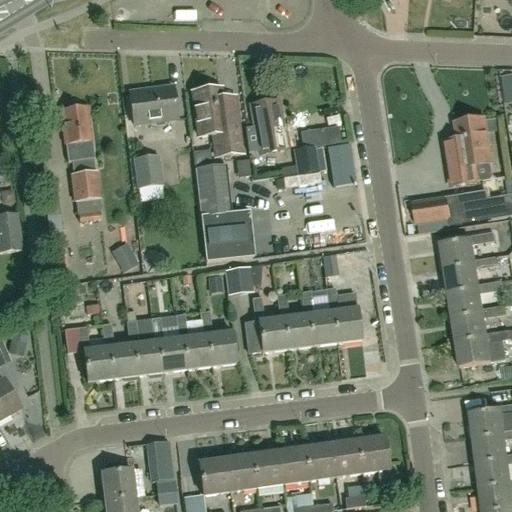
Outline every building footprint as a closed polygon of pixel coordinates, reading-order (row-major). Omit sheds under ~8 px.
[(285,0),(281,0),(274,5),(291,27),(300,19),(285,0)] [(289,0),(303,19),(312,13),(303,0),(289,0)] [(273,6),(263,11),(274,32),(284,27),(273,6)] [(134,128),(177,122),(173,89),(129,95),(134,128)] [(221,93),(193,96),(199,140),(213,138),(216,160),(241,157),(234,101),(222,102),(221,93)] [(273,140),(284,138),(277,103),(251,108),(260,153),(275,150),(273,140)] [(93,161),(91,144),(87,111),(61,115),(66,148),(67,148),(70,164),(93,161)] [(492,179),(490,166),(483,122),(455,127),(460,163),(447,166),(451,190),(490,183),(492,179)] [(327,130),(300,134),(302,149),(329,146),(327,130)] [(298,177),(318,174),(314,150),(294,154),(298,177)] [(137,192),(163,188),(159,158),(133,161),(137,192)] [(270,247),(253,250),(249,215),(231,217),(226,169),(196,173),(206,265),(254,260),(254,259),(271,256),(270,247)] [(74,205),(75,205),(77,215),(101,212),(100,202),(97,174),(71,177),(74,205)] [(256,181),(256,193),(284,192),(284,180),(256,181)] [(491,211),(502,210),(500,195),(489,196),(491,211)] [(489,208),(447,214),(445,202),(413,207),(418,234),(491,222),(489,208)] [(0,255),(21,253),(17,217),(0,218),(0,255)] [(443,269),(474,263),(472,248),(495,245),(493,236),(470,239),(471,243),(440,248),(443,269)] [(111,254),(123,276),(139,267),(127,246),(111,254)] [(55,251),(59,287),(69,285),(65,250),(55,251)] [(365,252),(352,255),(355,270),(369,267),(365,252)] [(474,263),(443,269),(447,294),(478,288),(476,272),(498,268),(497,259),(474,263)] [(323,268),(326,293),(329,316),(333,315),(337,347),(362,344),(358,312),(338,315),(335,292),(341,291),(338,267),(323,268)] [(261,268),(250,270),(250,269),(224,273),(228,298),(253,295),(253,288),(260,287),(261,268)] [(501,284),(478,288),(447,294),(450,318),(482,312),(480,297),(511,291),(511,283),(501,286),(501,284)] [(308,318),(312,350),(337,347),(333,315),(329,316),(313,318),(310,295),(301,296),(304,319),(308,318)] [(283,321),(288,354),(312,350),(308,318),(304,319),(289,321),(286,298),(276,300),(280,322),(283,321)] [(283,321),(280,322),(264,323),(261,301),(252,303),(255,324),(244,326),(248,357),(262,356),(262,357),(288,354),(283,321)] [(66,321),(83,319),(82,306),(65,308),(66,321)] [(86,317),(99,316),(98,307),(85,308),(86,317)] [(158,345),(162,377),(186,374),(182,342),(178,342),(163,345),(160,322),(158,309),(150,310),(152,323),(151,323),(154,346),(158,345)] [(482,312),(450,318),(454,342),(486,337),(483,321),(511,317),(511,309),(505,310),(504,309),(482,312)] [(133,348),(137,380),(162,377),(158,345),(154,346),(138,347),(135,314),(125,316),(129,349),(133,348)] [(210,316),(204,317),(200,317),(203,339),(207,339),(211,371),(236,368),(232,336),(213,338),(210,316)] [(182,342),(186,374),(211,371),(207,339),(203,339),(188,341),(185,319),(176,320),(178,342),(182,342)] [(109,351),(113,383),(137,380),(133,348),(129,349),(114,351),(111,328),(101,329),(104,352),(109,351)] [(77,332),(77,331),(63,333),(67,357),(80,355),(83,355),(87,386),(113,383),(109,351),(104,352),(89,353),(86,331),(77,332)] [(486,337),(454,342),(459,371),(490,366),(487,346),(511,342),(511,334),(509,335),(508,333),(486,337)] [(0,339),(0,368),(11,363),(0,339)] [(0,424),(20,413),(4,383),(0,384),(0,424)] [(469,416),(472,438),(504,434),(502,419),(511,417),(511,407),(499,409),(499,412),(469,416)] [(511,432),(504,434),(472,438),(475,462),(507,458),(505,444),(511,442),(511,432)] [(391,505),(387,475),(388,475),(383,442),(356,445),(361,478),(377,476),(379,496),(371,497),(373,507),(391,505)] [(356,445),(330,449),(335,482),(361,478),(356,445)] [(330,449),(304,452),(309,485),(335,482),(330,449)] [(304,452),(278,456),(283,489),(309,485),(304,452)] [(278,456),(252,460),(257,492),(283,489),(278,456)] [(475,462),(478,487),(510,483),(508,468),(511,467),(511,457),(507,458),(475,462)] [(257,492),(252,460),(226,463),(231,496),(257,492)] [(156,485),(157,498),(176,496),(172,462),(157,464),(159,485),(156,485)] [(226,463),(199,467),(204,499),(231,496),(226,463)] [(145,495),(143,468),(133,469),(134,496),(145,495)] [(105,504),(135,501),(132,473),(102,477),(105,504)] [(511,482),(510,483),(478,487),(481,511),(511,507),(511,482)] [(177,507),(176,496),(157,498),(159,509),(177,507)] [(344,502),(344,511),(352,511),(365,510),(363,500),(344,502)] [(136,511),(135,501),(105,504),(106,511),(136,511)]
